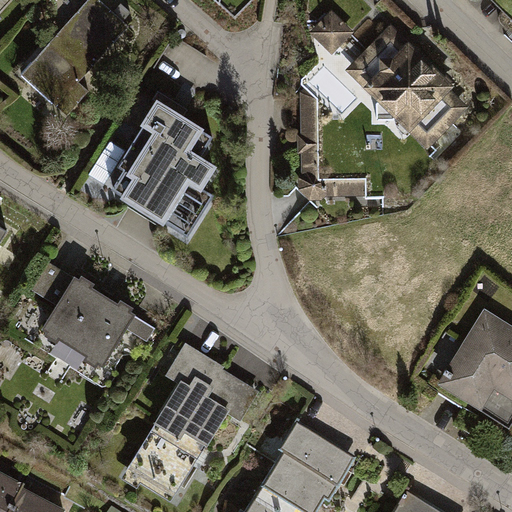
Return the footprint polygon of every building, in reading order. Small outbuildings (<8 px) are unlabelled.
[(99,0),(87,0),(21,74),(67,115),(88,91),(78,81),(128,25),(99,0)] [(341,24),(332,15),(322,24),(323,41),(332,50),(342,40),(341,24)] [(314,32),(323,41),(322,24),(314,32)] [(341,24),(342,40),(350,32),(341,24)] [(417,56),(390,31),(357,65),(370,78),(365,82),(382,98),(377,103),(377,119),(393,119),(398,114),(428,142),(462,107),(444,90),(448,86),(440,78),(434,78),(434,73),(422,61),(416,61),(417,56)] [(158,103),(183,119),(189,110),(158,91),(152,100),(158,103)] [(306,96),(306,108),(319,107),(319,96),(312,91),(306,96)] [(183,119),(158,103),(119,167),(124,170),(112,189),(175,228),(201,187),(214,167),(199,158),(213,137),(183,119)] [(366,187),(364,119),(334,119),(334,107),(319,107),(306,108),(307,176),(303,179),(304,187),(312,195),(320,195),(323,191),(349,191),(349,188),(366,187)] [(105,185),(126,151),(110,141),(89,175),(105,185)] [(201,187),(175,228),(188,236),(213,195),(201,187)] [(75,279),(49,262),(33,289),(44,296),(58,305),(43,328),(44,329),(35,344),(71,367),(81,352),(87,356),(85,359),(96,366),(98,363),(103,367),(115,346),(127,343),(140,351),(146,355),(152,344),(147,341),(155,328),(135,315),(130,312),(132,308),(121,301),(119,305),(91,287),(93,284),(82,277),(80,280),(76,278),(75,279)] [(58,305),(44,296),(22,331),(25,338),(35,344),(44,329),(43,328),(58,305)] [(511,330),(486,314),(451,370),(447,367),(444,372),(448,375),(444,381),(506,419),(511,409),(511,330)] [(136,358),(140,351),(127,343),(115,346),(103,367),(98,363),(96,366),(85,359),(87,356),(81,352),(71,367),(102,386),(110,385),(118,374),(116,367),(123,355),(130,354),(136,358)] [(181,382),(157,422),(202,451),(227,410),(234,415),(249,391),(247,390),(248,387),(207,361),(208,359),(186,345),(168,374),(181,382)] [(511,409),(506,419),(444,381),(432,373),(425,384),(477,417),(481,410),(509,427),(511,422),(511,409)] [(287,444),(275,463),(327,494),(336,480),(344,485),(360,459),(296,420),(283,441),(287,444)] [(173,497),(202,451),(157,422),(127,469),(173,497)] [(315,511),(327,494),(275,463),(244,511),(315,511)] [(23,486),(0,473),(0,511),(8,511),(21,487),(22,487),(23,486)] [(8,511),(60,511),(62,509),(22,487),(21,487),(8,511)] [(396,511),(443,511),(406,489),(393,510),(396,511)]
